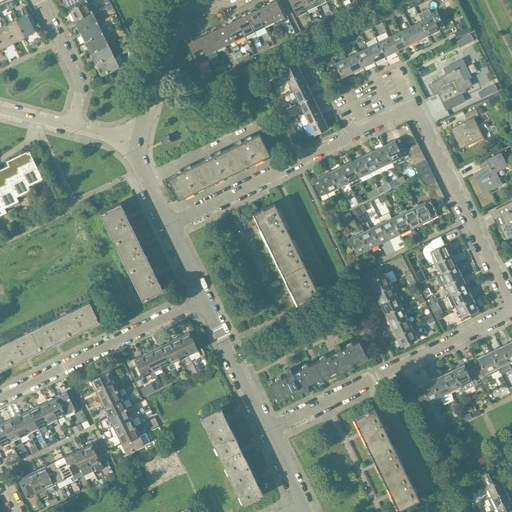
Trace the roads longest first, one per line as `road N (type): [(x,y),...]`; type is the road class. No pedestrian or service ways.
road 1 (residential): [(166,225),(405,109),(415,112),(511,308)]
road 2 (residential): [(511,314),(266,431)]
road 3 (residential): [(0,399),(202,300)]
road 4 (residential): [(131,140),(151,107),(181,2)]
road 5 (residential): [(266,431),(202,300)]
road 6 (residential): [(69,126),(78,84),(38,0)]
